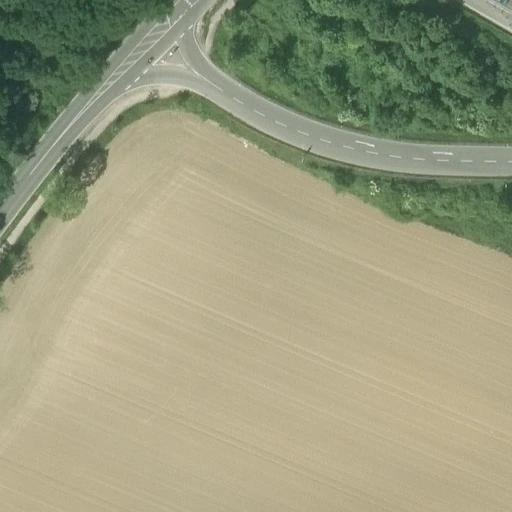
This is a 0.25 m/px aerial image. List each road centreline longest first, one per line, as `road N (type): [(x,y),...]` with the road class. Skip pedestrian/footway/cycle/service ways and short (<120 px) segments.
road 1 (trunk): [(196,75),(280,122),(348,144),(511,155)]
road 2 (tertiary): [(102,96),(0,214)]
road 3 (tertiary): [(191,0),(102,96)]
